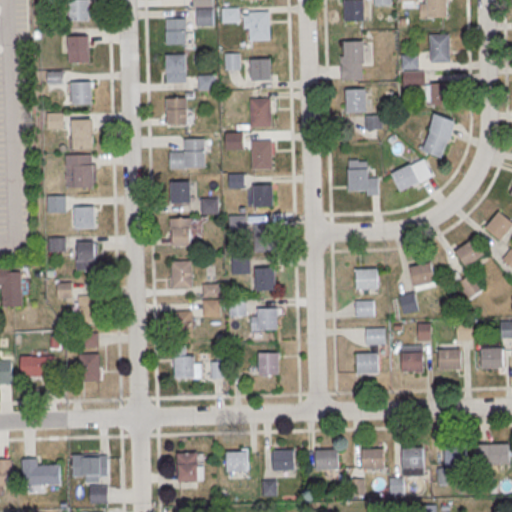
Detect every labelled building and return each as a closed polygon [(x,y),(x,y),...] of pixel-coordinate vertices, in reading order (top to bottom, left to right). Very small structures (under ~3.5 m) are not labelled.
[(69,0),(89,0),(90,21),(70,21),(69,0)] [(345,0),(365,0),(365,21),(345,21),(345,0)] [(427,0),(448,0),(448,18),(428,18),(427,0)] [(222,8),(239,8),(240,23),(222,23),(222,8)] [(196,9),(213,9),(214,26),(197,27),(196,9)] [(249,13),(269,12),(270,40),(250,41),(249,13)] [(166,17),(186,17),(186,45),(166,45),(166,17)] [(430,35),(450,34),(450,62),(430,63),(430,35)] [(68,36),(89,36),(89,63),(69,63),(68,36)] [(344,41),(364,41),(365,64),(362,64),(363,80),(342,80),(342,63),(344,63),(344,41)] [(166,55),(186,54),(187,82),(167,83),(166,55)] [(225,54),(241,54),(241,71),(226,71),(225,54)] [(419,54),(402,54),(402,85),(424,85),(424,70),(419,70),(419,54)] [(251,59),(271,59),(271,81),(251,81),(251,59)] [(47,72),(63,71),(64,84),(48,84),(47,72)] [(198,76),(215,75),(216,90),(198,91),(198,76)] [(72,82),(92,82),(92,104),(72,104),(72,82)] [(449,83),(426,83),(426,105),(449,105),(449,83)] [(346,89),(366,89),(366,112),(346,112),(346,89)] [(166,98),(186,97),(187,126),(167,126),(166,98)] [(251,99),(271,99),(271,127),(251,127),(251,99)] [(47,113),(65,113),(65,129),(48,130),(47,113)] [(454,119),(432,114),(424,151),(445,156),(454,119)] [(382,128),(382,115),(366,115),(366,128),(382,128)] [(72,120),(92,119),(93,148),(73,149),(72,120)] [(226,133),(243,133),(243,150),(226,150),(226,133)] [(185,139),(205,139),(205,167),(186,167),(185,139)] [(252,141),(272,141),(273,169),(253,169),(252,141)] [(65,155),(92,155),(92,165),(93,165),(94,187),(66,188),(65,155)] [(391,171),(399,190),(432,177),(424,158),(391,171)] [(347,194),(378,194),(378,177),(368,177),(368,159),(347,159),(347,194)] [(229,174),(245,174),(245,189),(229,189),(229,174)] [(171,181),(191,181),(191,204),(171,204),(171,181)] [(253,185),(273,184),(274,207),(254,207),(253,185)] [(48,197),(65,196),(66,213),(48,213),(48,197)] [(202,199),(219,198),(219,214),(202,215),(202,199)] [(75,207),(94,206),(95,229),(75,229),(75,207)] [(486,228),(499,211),(511,221),(511,227),(501,240),(486,228)] [(229,214),(247,213),(247,231),(230,231),(229,214)] [(171,219),(191,218),(191,246),(172,246),(171,219)] [(254,224),(274,223),(275,252),(255,252),(254,224)] [(49,238),(66,238),(66,252),(49,252),(49,238)] [(455,251),(472,239),(484,255),(467,267),(455,251)] [(77,244),(97,243),(97,266),(77,266),(77,244)] [(511,267),(511,248),(510,248),(502,260),(511,267)] [(233,258),(250,257),(250,275),(233,275),(233,258)] [(172,262),(192,261),(192,289),(173,289),(172,262)] [(411,267),(431,263),(435,282),(415,287),(411,267)] [(255,268),(275,267),(276,290),(256,290),(255,268)] [(0,268),(12,268),(12,272),(22,272),(23,306),(3,307),(2,285),(0,285),(0,268)] [(356,269),(377,268),(378,288),(357,289),(356,269)] [(483,289),(472,273),(457,283),(469,299),(483,289)] [(57,284),(72,283),(73,297),(57,298),(57,284)] [(203,284),(220,284),(221,297),(204,298),(203,284)] [(404,313),(418,309),(414,292),(400,295),(404,313)] [(79,296),(99,296),(100,323),(79,324),(79,296)] [(230,299),(247,299),(247,316),(230,316),(230,299)] [(203,300),(221,300),(221,317),(204,317),(203,300)] [(355,301),(375,300),(376,317),(356,318),(355,301)] [(258,309),(278,308),(278,331),(258,331),(258,309)] [(173,311),(193,311),(193,339),(174,339),(173,311)] [(502,322),(511,321),(511,338),(502,339),(502,322)] [(473,322),(456,322),(456,339),(473,339),(473,322)] [(418,323),(418,339),(430,339),(430,323),(418,323)] [(367,329),(386,328),(387,345),(367,346),(367,329)] [(83,333),(99,333),(99,347),(84,348),(83,333)] [(174,346),(186,345),(187,356),(194,356),(195,378),(175,379),(174,346)] [(482,349),(503,348),(504,368),(483,369),(482,349)] [(440,350),(461,349),(461,369),(440,370),(440,350)] [(403,353),(424,352),(424,372),(403,373),(403,353)] [(259,353),(279,353),(279,375),(260,376),(259,353)] [(357,354),(378,353),(379,373),(358,374),(357,354)] [(79,354),(99,354),(100,381),(80,382),(79,354)] [(56,355),(21,355),(21,375),(56,375),(56,355)] [(223,360),(211,360),(211,378),(223,378),(223,360)] [(0,361),(11,361),(12,384),(0,384),(0,361)] [(477,445),(510,444),(510,464),(478,465),(477,445)] [(445,446),(466,445),(467,464),(446,465),(445,446)] [(403,449),(424,448),(425,468),(404,469),(403,449)] [(317,450),(338,449),(338,469),(317,470),(317,450)] [(363,450),(384,449),(384,469),(363,469),(363,450)] [(274,451),(295,450),(295,470),(274,471),(274,451)] [(227,452),(248,451),(249,471),(228,472),(227,452)] [(177,452),(177,481),(201,481),(201,452),(177,452)] [(108,455),(73,455),(73,480),(99,480),(99,474),(108,474),(108,455)] [(22,459),(38,459),(38,466),(60,465),(61,485),(27,486),(27,476),(23,476),(22,459)] [(0,460),(11,460),(12,475),(4,476),(5,486),(0,486),(0,460)] [(390,478),(404,478),(405,494),(391,495),(390,478)] [(347,480),(366,479),(366,496),(348,496),(347,480)] [(263,480),(277,480),(278,496),(264,497),(263,480)] [(90,487),(108,486),(109,503),(91,504),(90,487)]
